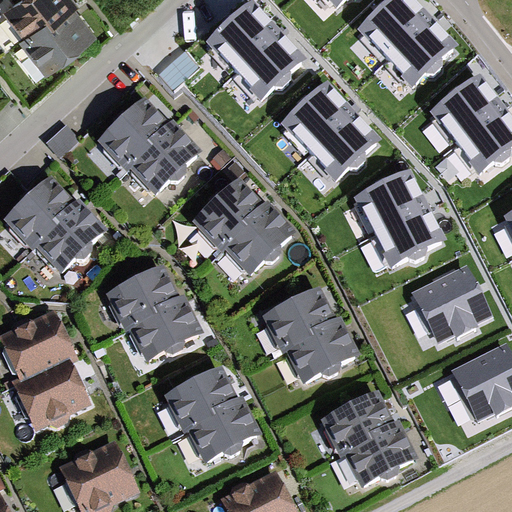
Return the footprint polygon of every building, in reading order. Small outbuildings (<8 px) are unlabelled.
[(77,0),(12,0),(3,7),(23,34),(45,17),(49,22),(75,3),(78,0),(77,0)] [(319,0),(336,17),(352,3),(359,4),(363,0),(319,0)] [(417,0),(394,0),(359,30),(413,88),(429,74),(436,75),(442,70),(442,60),(458,46),(443,30),(425,9),(417,0)] [(254,1),(206,43),(260,101),(276,86),(283,88),(289,82),(289,72),(305,58),(291,43),(254,1)] [(97,33),(75,3),(49,22),(45,17),(23,34),(19,36),(46,71),(97,33)] [(482,74),(431,112),(480,174),(496,161),(503,163),(510,158),(511,148),(511,147),(511,114),(499,98),(482,74)] [(331,81),(283,123),(337,181),(353,166),(360,168),(366,163),(366,152),(382,139),(366,121),(349,101),(331,81)] [(146,103),(100,146),(127,174),(129,172),(151,151),(148,149),(170,128),(146,103)] [(151,151),(129,172),(155,199),(171,185),(178,186),(186,178),(187,170),(203,155),(174,124),(170,128),(148,149),(151,151)] [(67,127),(47,145),(61,160),(81,142),(67,127)] [(414,171),(356,198),(392,268),(411,258),(417,262),(425,259),(428,249),(446,240),(437,220),(427,198),(414,171)] [(241,182),(193,227),(222,257),(226,253),(248,233),(243,228),(264,208),(241,182)] [(45,187),(1,229),(27,257),(31,253),(72,215),(45,187)] [(248,233),(226,253),(250,279),(266,265),(273,266),(281,258),(282,251),(297,236),(269,205),(264,208),(243,228),(248,233)] [(72,215),(31,253),(56,280),(100,239),(75,213),(72,215)] [(511,214),(503,219),(511,235),(511,214)] [(467,269),(415,294),(438,342),(455,334),(457,339),(478,329),(475,323),(490,316),(478,291),(467,269)] [(161,278),(104,304),(119,336),(123,334),(176,310),(161,278)] [(320,292),(264,321),(283,359),(288,357),(313,343),(310,337),(336,323),(320,292)] [(176,310),(123,334),(139,369),(196,343),(180,308),(176,310)] [(0,342),(0,358),(15,392),(64,369),(70,366),(48,319),(0,342)] [(313,343),(288,357),(305,389),(324,379),(330,380),(340,375),(341,370),(361,360),(341,320),(336,323),(310,337),(313,343)] [(511,356),(507,346),(455,371),(478,420),(495,412),(497,416),(511,408),(511,356)] [(11,394),(31,435),(83,410),(64,369),(15,392),(11,394)] [(218,380),(161,406),(176,439),(183,436),(233,412),(218,380)] [(379,396),(324,425),(343,461),(346,459),(372,446),(369,441),(396,427),(379,396)] [(233,412),(183,436),(199,470),(252,445),(236,411),(233,412)] [(372,446),(346,459),(363,492),(382,483),(388,484),(397,479),(400,473),(419,463),(399,425),(396,427),(369,441),(372,446)] [(56,475),(73,511),(100,511),(131,498),(109,451),(56,475)] [(233,496),(221,503),(225,511),(295,511),(277,475),(250,488),(244,485),(234,490),(233,496)]
